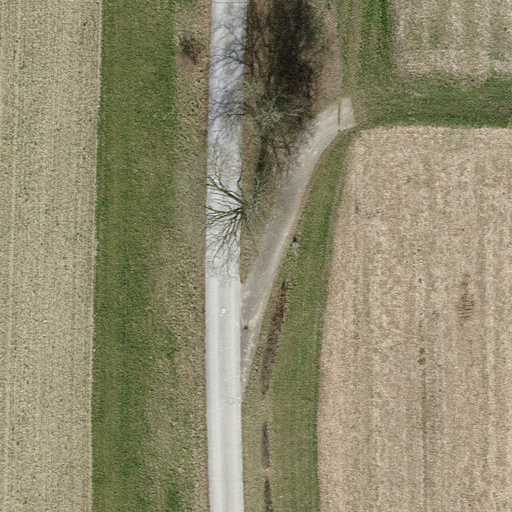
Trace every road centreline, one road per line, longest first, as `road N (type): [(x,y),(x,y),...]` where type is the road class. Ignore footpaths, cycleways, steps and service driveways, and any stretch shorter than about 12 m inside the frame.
road 1 (track): [(231,511),(227,0)]
road 2 (track): [(225,382),(304,151),(359,107),(511,108)]
